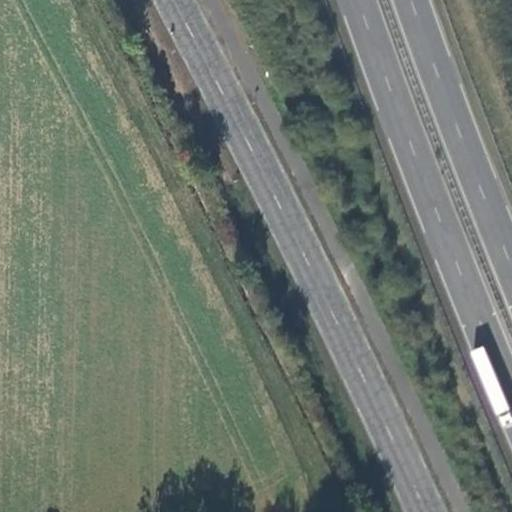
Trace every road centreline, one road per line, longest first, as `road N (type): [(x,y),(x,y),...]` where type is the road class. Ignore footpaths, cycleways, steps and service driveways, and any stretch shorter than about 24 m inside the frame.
road 1 (tertiary): [(173,0),(255,151),(424,511)]
road 2 (trunk): [(354,0),(511,382)]
road 3 (trunk): [(511,244),(409,0)]
